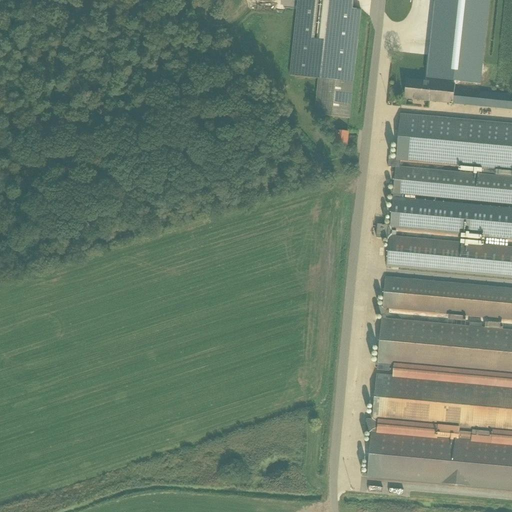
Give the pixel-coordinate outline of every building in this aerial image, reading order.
[(297,0),(290,76),(314,78),(318,79),(315,110),(319,111),(318,115),(349,118),(361,10),(332,7),(332,0),(297,0)] [(435,0),(427,78),(480,84),(489,0),(435,0)] [(455,85),(417,81),(407,80),(405,99),(453,103),(455,85)] [(455,105),(511,110),(511,94),(457,89),(455,105)] [(511,125),(399,115),(395,160),(390,159),(389,167),(395,167),(401,168),(401,160),(511,170),(511,125)] [(335,145),(347,146),(348,132),(336,131),(336,133),(334,133),(334,136),(336,136),(335,145)] [(398,231),(397,230),(397,229),(511,239),(511,209),(403,199),(403,195),(511,204),(511,177),(401,168),(395,167),(390,226),(382,226),(381,237),(389,238),(386,266),(511,277),(511,247),(398,237),(398,231)] [(511,330),(481,328),(482,323),(469,322),(469,327),(386,319),(386,313),(389,313),(389,311),(387,310),(387,308),(397,309),(511,318),(511,289),(395,279),(385,278),(383,307),(376,306),(376,315),(382,315),(377,363),(375,362),(374,365),(377,365),(377,370),(389,371),(390,364),(511,375),(511,330)] [(371,431),(377,431),(378,420),(459,428),(459,432),(472,433),(472,429),(511,432),(511,387),(376,375),(372,419),(366,418),(365,430),(371,431)] [(458,439),(377,431),(371,431),(367,478),(511,491),(511,443),(471,440),(471,437),(459,435),(458,439)]
